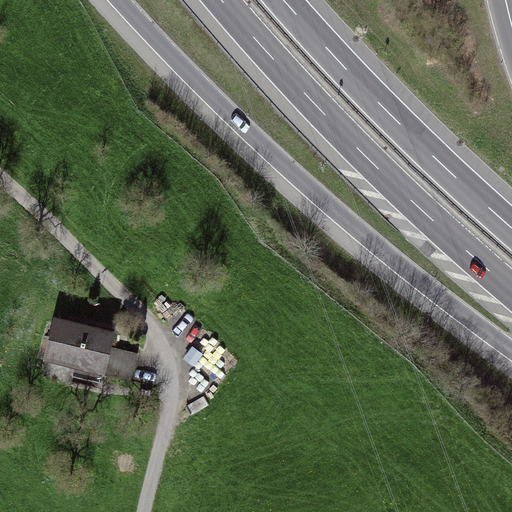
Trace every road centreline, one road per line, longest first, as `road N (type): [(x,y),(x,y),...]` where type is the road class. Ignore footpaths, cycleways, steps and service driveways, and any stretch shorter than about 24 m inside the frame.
road 1 (motorway): [(118,0),(321,198),(511,350)]
road 2 (motorway): [(223,0),(369,159),(511,289)]
road 3 (residential): [(0,181),(121,294),(156,333),(172,368),(174,408),(149,511)]
road 4 (motorway): [(511,228),(283,0)]
